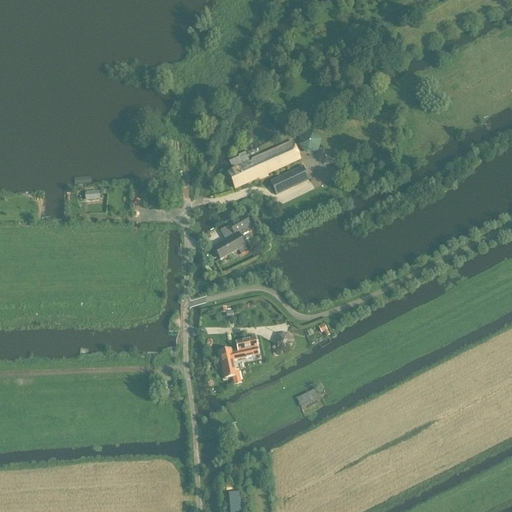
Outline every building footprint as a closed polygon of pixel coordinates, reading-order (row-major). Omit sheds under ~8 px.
[(235,190),(300,160),(292,142),(252,161),(253,162),(250,163),(245,152),(238,156),(238,157),(229,162),(233,171),(228,173),(235,190)] [(385,148),(356,162),(359,169),(380,159),(383,166),(392,162),(389,155),(385,148)] [(276,196),(308,181),(303,168),(270,183),(276,196)] [(86,202),(95,201),(94,193),(85,193),(86,202)] [(234,238),(213,249),(220,260),(238,250),(240,255),(247,251),(240,237),(253,230),(245,216),(228,226),(234,238)] [(226,313),(226,317),(233,317),(233,312),(226,312),(226,307),(223,308),(223,313),(226,313)] [(324,333),(327,337),(330,336),(327,330),(327,331),(324,325),(318,328),(322,334),(324,333)] [(280,353),(290,352),(293,342),(287,334),(276,335),(273,344),(280,353)] [(233,350),(219,353),(225,381),(234,379),(235,387),(242,385),(239,372),(237,372),(235,362),(259,356),(258,349),(256,339),(237,343),(239,353),(234,354),(233,350)] [(301,409),(318,400),(313,391),(296,399),(301,409)] [(233,442),(241,438),(233,424),(225,428),(233,442)] [(229,506),(229,511),(240,511),(239,493),(234,493),(235,506),(229,506)]
